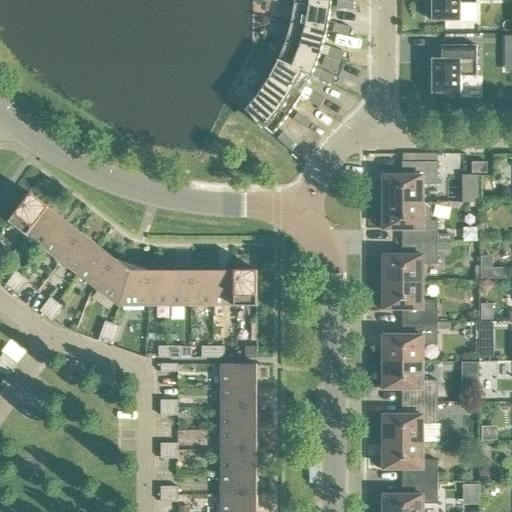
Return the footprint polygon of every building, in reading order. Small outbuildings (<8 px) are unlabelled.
[(294,0),(294,2),(294,4),(330,8),(330,0),(294,0)] [(336,9),(352,11),(353,2),(337,0),(336,9)] [(431,0),(431,22),(460,22),(460,4),(476,4),(476,0),(431,0)] [(291,21),(290,24),(326,32),(330,8),(294,4),(291,21)] [(286,40),(285,43),(320,54),(326,32),(290,24),(286,40)] [(334,24),(332,33),(348,36),(350,27),(334,24)] [(279,58),(278,61),(311,76),(320,54),(285,43),(279,58)] [(431,94),(460,95),(460,77),(476,77),(476,46),(441,46),(441,59),(431,59),(431,94)] [(326,56),(341,61),(343,52),(329,47),(326,56)] [(270,76),(269,78),(300,97),(311,76),(278,61),(270,76)] [(317,78),(331,85),(335,77),(321,70),(317,78)] [(260,93),(258,95),(287,116),(300,97),(269,78),(260,93)] [(306,100),(319,108),(324,100),(310,92),(306,100)] [(245,111),(272,135),(287,116),(258,95),(245,111)] [(292,120),(305,129),(310,122),(298,113),(292,120)] [(277,139),(288,150),(294,143),(283,132),(277,139)] [(382,177),(382,203),(423,203),(423,185),(437,185),(437,163),(401,163),(401,176),(382,177)] [(471,174),(486,174),(486,163),(471,163),(471,174)] [(478,203),(478,192),(462,192),(462,203),(478,203)] [(8,223),(26,236),(48,208),(30,194),(8,223)] [(401,230),(401,243),(437,243),(437,235),(437,221),(423,221),(423,203),(382,203),(382,228),(401,230)] [(27,236),(43,249),(65,221),(48,208),(26,236),(27,236)] [(43,249),(61,262),(82,234),(65,221),(43,249)] [(61,262),(78,275),(99,247),(82,234),(61,262)] [(445,243),(445,235),(437,235),(437,243),(443,243),(445,243)] [(382,257),(383,283),(423,283),(423,265),(437,265),(437,251),(437,243),(401,243),(401,255),(382,257)] [(78,275),(95,288),(116,260),(99,247),(78,275)] [(484,276),(510,276),(510,265),(495,265),(495,255),(484,255),(484,276)] [(95,288),(119,306),(132,266),(116,260),(95,288)] [(119,306),(148,306),(148,271),(132,266),(119,306)] [(148,306),(169,306),(169,271),(148,271),(148,306)] [(169,306),(191,306),(191,271),(169,271),(169,306)] [(191,306),(213,306),(213,271),(191,271),(191,306)] [(234,307),(234,271),(213,271),(213,306),(234,306),(234,307)] [(234,271),(234,307),(257,307),(256,271),(234,271)] [(5,285),(12,290),(22,277),(16,272),(5,285)] [(22,277),(12,290),(18,295),(28,281),(22,277)] [(401,310),(401,323),(437,323),(437,301),(423,301),(423,283),(383,283),(382,308),(401,310)] [(40,312),(46,316),(56,303),(50,298),(40,312)] [(56,303),(46,316),(52,321),(62,307),(56,303)] [(99,338),(107,340),(112,324),(105,322),(99,338)] [(383,337),(383,363),(423,363),(423,345),(437,345),(437,330),(437,323),(401,323),(401,336),(383,337)] [(112,324),(107,340),(114,343),(120,327),(112,324)] [(158,358),(170,358),(170,347),(158,347),(158,358)] [(170,347),(170,358),(181,358),(181,347),(170,347)] [(201,358),(213,358),(213,347),(201,347),(201,358)] [(213,347),(213,358),(224,358),(224,347),(213,347)] [(245,359),(257,359),(256,347),(245,347),(245,359)] [(494,358),(494,350),(481,350),(481,358),(494,358)] [(3,354),(0,357),(0,360),(12,370),(17,364),(3,354)] [(12,370),(0,360),(0,370),(7,376),(12,370)] [(401,390),(401,403),(437,403),(437,381),(423,381),(423,363),(383,363),(383,388),(401,390)] [(477,363),(462,363),(462,371),(477,371),(477,363)] [(221,364),(221,387),(257,387),(257,365),(221,364)] [(221,387),(221,408),(257,408),(257,387),(221,387)] [(382,417),(383,442),(423,442),(423,425),(437,425),(437,403),(401,403),(401,415),(382,417)] [(221,408),(221,430),(257,430),(257,408),(221,408)] [(221,430),(221,452),(257,452),(257,430),(221,430)] [(401,469),(401,482),(437,482),(437,460),(423,460),(423,442),(383,442),(382,468),(401,469)] [(221,452),(221,473),(257,473),(257,452),(221,452)] [(490,471),(481,471),(481,481),(490,481),(490,471)] [(221,473),(221,495),(257,495),(257,473),(221,473)] [(383,497),(382,511),(422,511),(423,504),(437,504),(437,482),(401,482),(401,495),(383,497)] [(221,495),(221,511),(256,511),(257,495),(221,495)]
